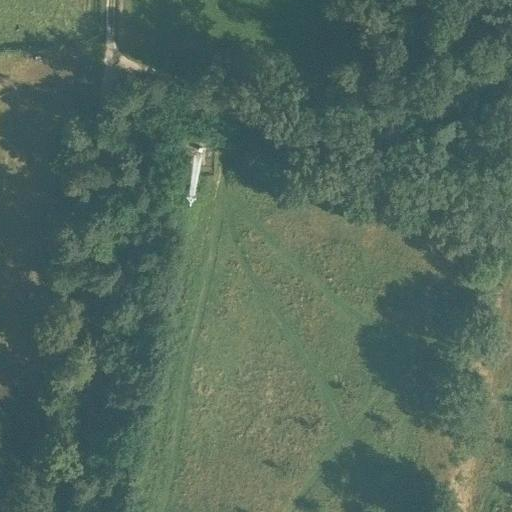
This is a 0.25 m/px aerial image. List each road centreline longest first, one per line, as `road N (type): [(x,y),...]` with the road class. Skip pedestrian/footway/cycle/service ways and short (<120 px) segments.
road 1 (unclassified): [(65,511),(96,362),(108,60)]
road 2 (track): [(442,108),(377,142),(260,118),(108,60),(109,0)]
